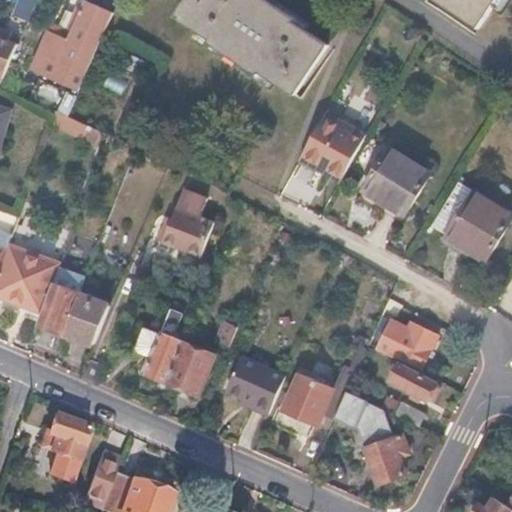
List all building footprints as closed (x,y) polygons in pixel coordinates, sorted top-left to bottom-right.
[(91,0),(77,36),(55,27),(39,69),(84,86),(104,39),(117,9),(93,0),(91,0)] [(263,0),(186,0),(177,15),(295,93),(329,43),(274,7),(263,0)] [(436,0),(479,28),(498,0),(436,0)] [(22,42),(0,33),(0,81),(4,83),(9,73),(22,42)] [(9,73),(4,83),(72,114),(77,103),(47,88),(46,90),(9,73)] [(0,144),(13,104),(0,99),(0,144)] [(364,140),(322,119),(296,166),(337,186),(364,140)] [(140,147),(126,140),(121,150),(135,157),(140,147)] [(430,170),(390,144),(360,194),(400,219),(430,170)] [(473,190),(455,179),(429,224),(445,234),(473,190)] [(511,215),(511,214),(473,190),(445,234),(483,260),(511,215)] [(208,208),(185,199),(170,235),(166,233),(159,248),(202,265),(215,233),(200,226),(208,208)] [(15,231),(0,224),(0,272),(12,240),(15,231)] [(66,263),(12,240),(0,272),(0,294),(45,314),(57,285),(66,263)] [(72,291),(57,285),(45,314),(41,325),(67,337),(83,296),(87,289),(75,284),(72,291)] [(110,308),(83,296),(67,337),(93,348),(110,308)] [(404,305),(392,298),(384,315),(396,321),(404,305)] [(164,332),(162,336),(152,359),(146,372),(168,381),(183,344),(174,340),(185,315),(173,310),(168,321),(160,317),(156,328),(164,332)] [(438,333),(414,321),(402,345),(390,340),(385,350),(423,370),(434,350),(431,348),(438,333)] [(240,328),(226,322),(216,344),(230,350),(240,328)] [(162,336),(146,329),(136,352),(152,359),(162,336)] [(215,359),(183,344),(168,381),(200,396),(215,359)] [(285,381),(242,362),(229,392),(244,399),(242,403),(269,415),(285,381)] [(439,387),(441,383),(405,365),(395,384),(430,401),(432,398),(437,401),(443,389),(439,387)] [(331,399),(299,383),(282,420),(314,435),(318,425),(328,430),(344,397),(334,392),(331,399)] [(429,414),(407,403),(400,416),(423,428),(429,414)] [(45,435),(42,434),(36,447),(45,451),(44,452),(51,455),(43,475),(64,484),(86,430),(53,416),(49,425),(45,435)] [(403,435),(368,445),(379,483),(407,475),(403,459),(409,457),(403,435)] [(123,459),(106,452),(96,477),(113,484),(117,473),(123,459)] [(117,473),(113,484),(104,507),(115,511),(164,511),(172,495),(117,473)] [(511,511),(511,505),(511,506),(498,497),(488,511),(511,511)]
